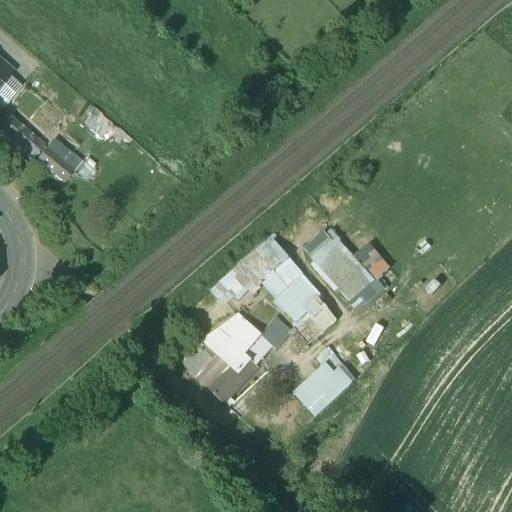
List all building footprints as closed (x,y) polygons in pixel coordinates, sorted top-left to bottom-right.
[(0,65),(0,85),(10,73),(0,65)] [(20,88),(9,77),(0,86),(0,97),(6,103),(20,88)] [(11,117),(0,128),(61,187),(76,171),(67,162),(72,157),(52,138),(43,148),(11,117)] [(331,234),(316,248),(323,255),(315,261),(353,303),(394,267),(384,256),(365,273),(331,234)] [(282,313),(261,333),(276,350),(312,316),(328,332),(342,320),(323,300),(328,295),(272,236),(216,290),(232,307),(260,280),(280,301),(275,306),(282,313)] [(206,336),(208,343),(210,346),(220,334),(229,342),(245,324),(259,336),(243,355),(256,367),(276,350),(261,333),(242,315),(206,336)] [(231,344),(219,357),(229,367),(208,389),(222,403),(256,367),(243,355),(259,336),(245,324),(229,342),(231,344)] [(208,343),(181,361),(192,375),(201,368),(201,369),(216,354),(219,357),(231,344),(229,342),(220,334),(210,346),(208,343)] [(201,368),(192,375),(208,389),(229,367),(219,357),(216,354),(201,369),(201,368)] [(335,372),(325,362),(294,391),(317,416),(355,382),(341,367),(335,372)] [(231,441),(219,450),(237,472),(248,462),(231,441)]
